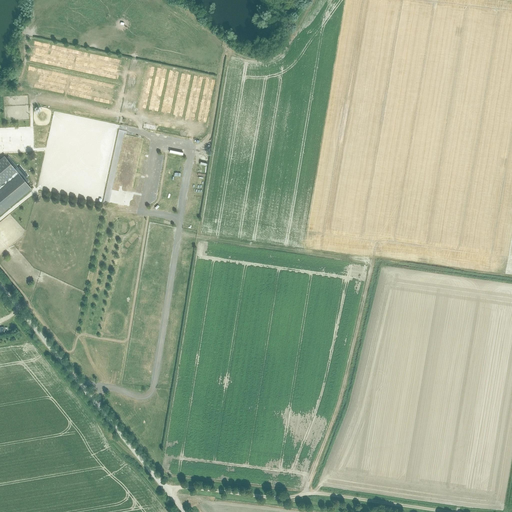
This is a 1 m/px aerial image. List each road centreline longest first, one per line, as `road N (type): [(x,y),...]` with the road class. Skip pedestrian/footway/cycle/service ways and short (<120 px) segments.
road 1 (unclassified): [(184,511),(0,286)]
road 2 (unknown): [(97,406),(103,388),(144,396),(153,387),(180,224)]
road 3 (track): [(282,498),(321,492),(453,511)]
